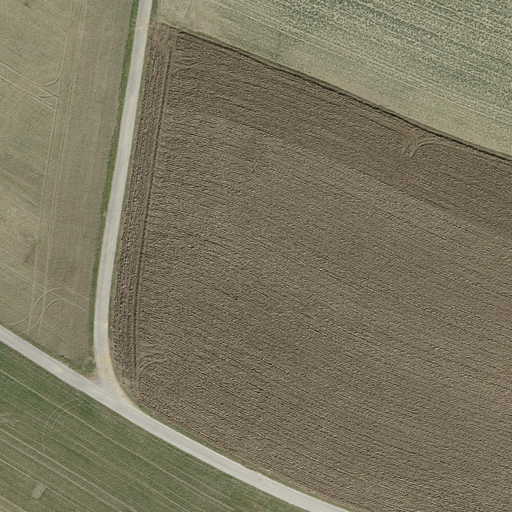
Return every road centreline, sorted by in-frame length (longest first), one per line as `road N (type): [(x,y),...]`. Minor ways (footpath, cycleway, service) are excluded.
road 1 (track): [(104,396),(96,324),(145,0)]
road 2 (track): [(0,330),(214,461),(329,511)]
